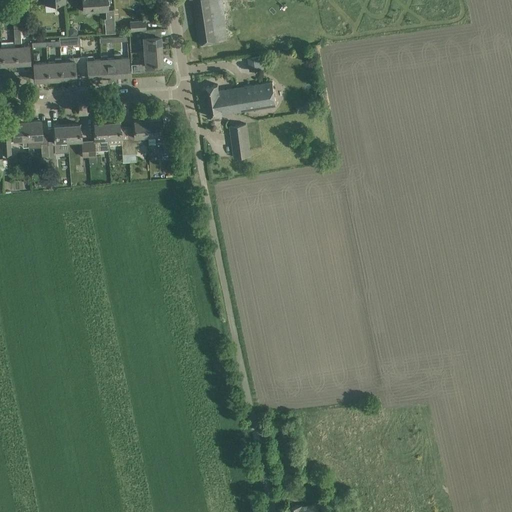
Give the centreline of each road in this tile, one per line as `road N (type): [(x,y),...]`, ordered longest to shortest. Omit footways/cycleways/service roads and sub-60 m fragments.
road 1 (residential): [(272,511),(187,93)]
road 2 (residential): [(187,93),(53,102),(0,86)]
